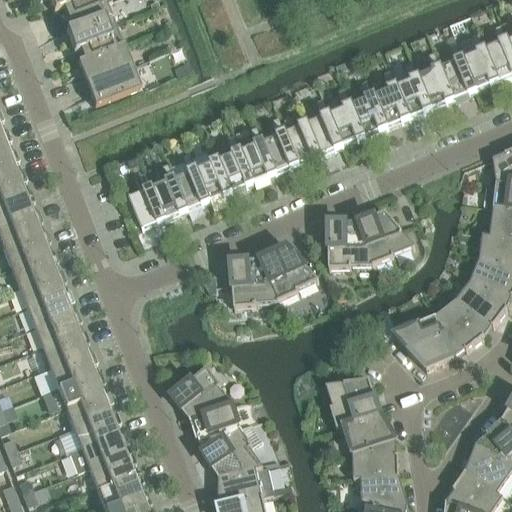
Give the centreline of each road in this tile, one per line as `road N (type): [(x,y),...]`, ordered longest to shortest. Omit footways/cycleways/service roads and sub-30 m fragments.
road 1 (residential): [(111,299),(511,131)]
road 2 (residential): [(111,299),(15,50),(0,35)]
road 3 (residential): [(195,511),(111,299)]
road 4 (residential): [(505,352),(405,400),(425,490)]
road 5 (residential): [(425,490),(504,382),(505,352)]
